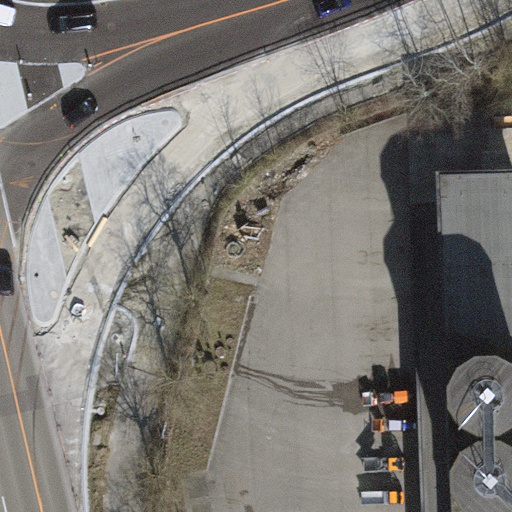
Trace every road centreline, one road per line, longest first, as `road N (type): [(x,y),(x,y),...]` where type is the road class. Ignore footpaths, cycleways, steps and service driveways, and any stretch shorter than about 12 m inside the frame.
road 1 (secondary): [(31,511),(97,279),(150,199),(318,17)]
road 2 (secondary): [(318,17),(154,38),(0,22)]
